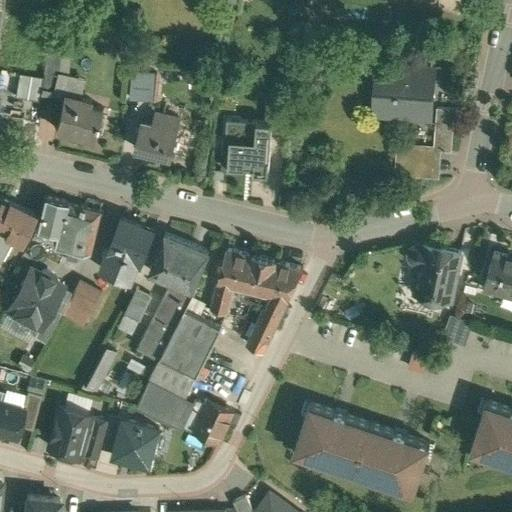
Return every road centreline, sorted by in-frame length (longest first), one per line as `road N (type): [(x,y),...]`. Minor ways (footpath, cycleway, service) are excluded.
road 1 (residential): [(0,458),(126,486),(177,487),(202,478),(227,452),(286,329)]
road 2 (residential): [(0,162),(57,168),(331,236)]
road 3 (residential): [(511,366),(472,352),(456,385),(286,329)]
road 4 (residential): [(511,0),(469,198)]
road 5 (residential): [(331,236),(469,198)]
